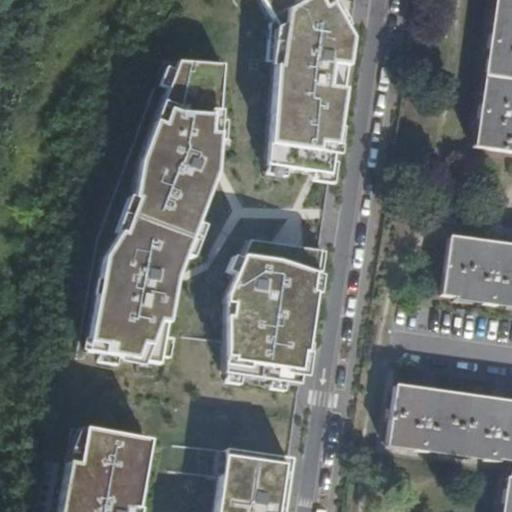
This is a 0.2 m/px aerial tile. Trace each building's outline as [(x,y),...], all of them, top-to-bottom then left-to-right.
[(256,0),(276,34),(265,172),(330,181),(350,46),(323,0),(256,0)] [(511,0),(498,0),(476,152),(511,157),(511,0)] [(223,70),(176,67),(138,168),(131,205),(134,206),(121,240),(117,238),(101,264),(84,357),(158,370),(174,284),(214,178),(223,70)] [(511,311),(511,252),(448,243),(439,301),(511,311)] [(319,257),(246,246),(222,303),(222,380),(299,391),(319,257)] [(502,511),(511,511),(511,406),(394,390),(385,447),(510,466),(502,511)] [(146,447),(71,433),(56,511),(129,511),(133,493),(137,494),(146,447)] [(281,511),(289,458),(228,449),(218,511),(281,511)]
